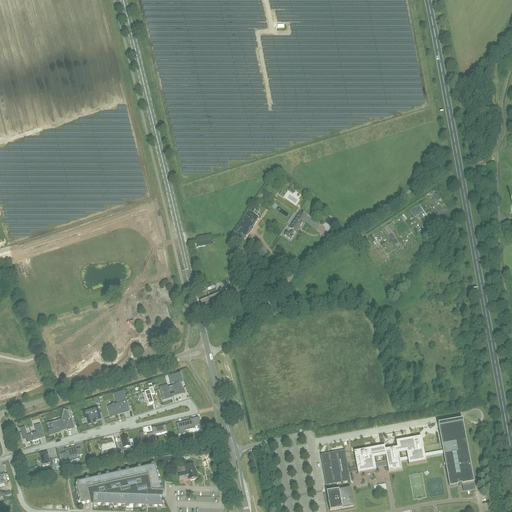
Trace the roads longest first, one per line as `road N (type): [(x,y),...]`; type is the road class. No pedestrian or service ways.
road 1 (primary): [(511,454),(427,0)]
road 2 (tertiary): [(206,346),(122,0)]
road 3 (unclassified): [(0,414),(169,361)]
road 4 (tertiary): [(246,511),(208,355)]
road 5 (unclassified): [(8,456),(127,424)]
